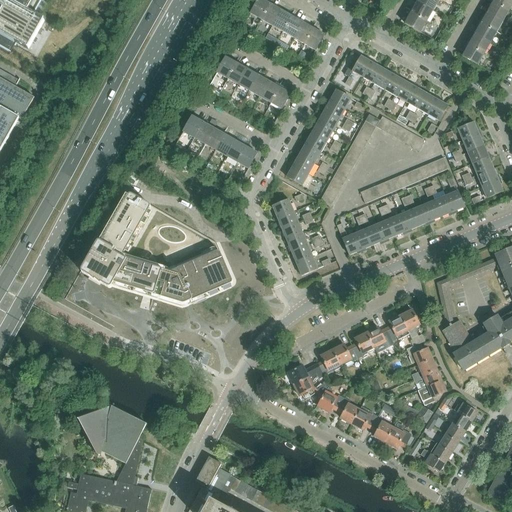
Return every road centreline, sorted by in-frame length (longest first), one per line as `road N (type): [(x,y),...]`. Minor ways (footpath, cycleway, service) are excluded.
road 1 (trunk): [(0,338),(194,0)]
road 2 (trunk): [(160,0),(0,289)]
road 3 (residential): [(232,387),(449,502)]
road 4 (residential): [(296,314),(248,209),(276,147)]
road 5 (residential): [(502,418),(452,384),(417,284)]
road 6 (residential): [(289,352),(417,284)]
road 7 (residential): [(175,511),(232,387)]
road 8 (unknown): [(132,348),(136,311),(144,301),(164,299),(183,322),(187,357)]
road 9 (residential): [(296,314),(412,261)]
